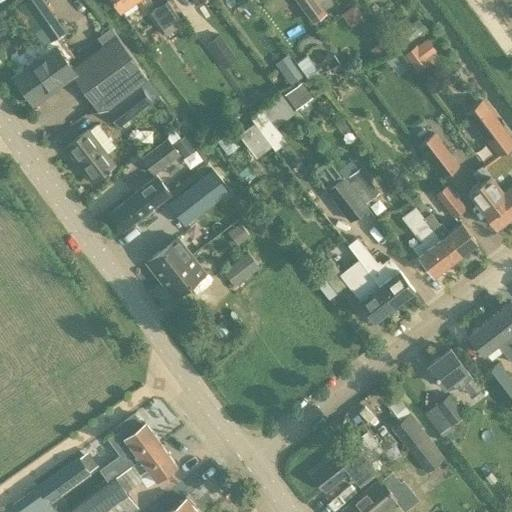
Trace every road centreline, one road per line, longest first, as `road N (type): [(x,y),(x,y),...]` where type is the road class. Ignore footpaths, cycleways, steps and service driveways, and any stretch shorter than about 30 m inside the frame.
road 1 (tertiary): [(248,459),(0,118)]
road 2 (residential): [(248,459),(511,258)]
